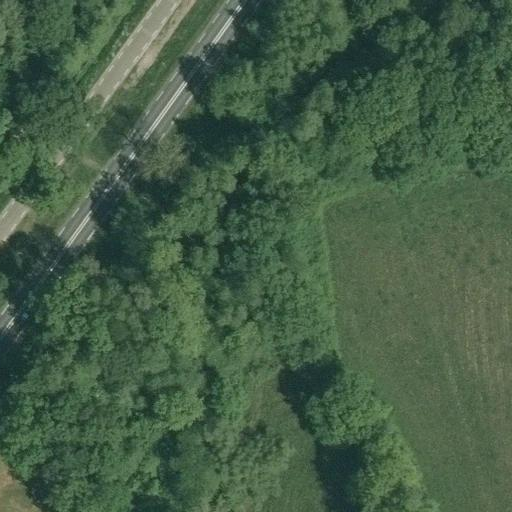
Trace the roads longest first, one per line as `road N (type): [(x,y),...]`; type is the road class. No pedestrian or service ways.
road 1 (primary): [(0,343),(248,0)]
road 2 (unclassified): [(0,232),(169,0)]
road 3 (track): [(114,184),(61,146),(0,124)]
